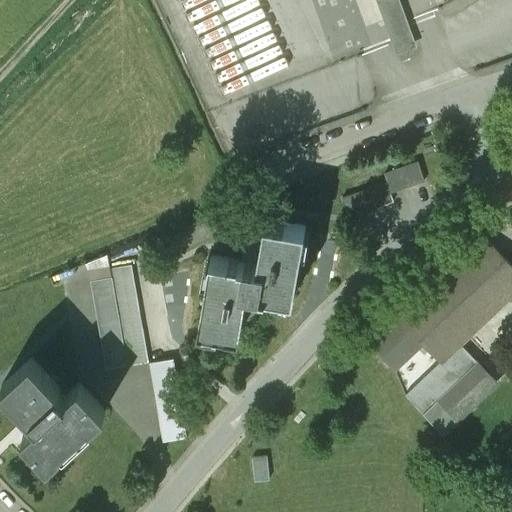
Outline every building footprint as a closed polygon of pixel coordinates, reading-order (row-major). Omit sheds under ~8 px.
[(395,0),(378,0),(398,49),(413,44),(395,0)] [(416,162),(382,174),(384,183),(340,199),(348,219),(393,203),(390,194),(424,182),(416,162)] [(212,254),(200,325),(240,332),(248,287),(293,295),(305,225),(265,218),(258,262),(212,254)] [(511,292),(511,265),(484,236),(399,316),(402,319),(395,326),(392,323),(371,343),(394,367),(422,341),(441,360),(405,394),(442,433),(496,381),(454,336),(501,292),(506,298),(511,292)] [(149,362),(132,264),(111,267),(128,366),(149,362)] [(91,280),(112,276),(110,265),(89,268),(91,280)] [(127,367),(112,276),(91,280),(106,370),(127,367)] [(23,435),(49,462),(62,449),(61,447),(89,421),(90,423),(104,410),(78,382),(64,396),(58,389),(59,388),(31,358),(1,385),(30,416),(32,414),(38,421),(23,435)] [(164,441),(187,437),(173,358),(150,362),(164,441)] [(255,481),(269,480),(266,456),(252,457),(255,481)]
